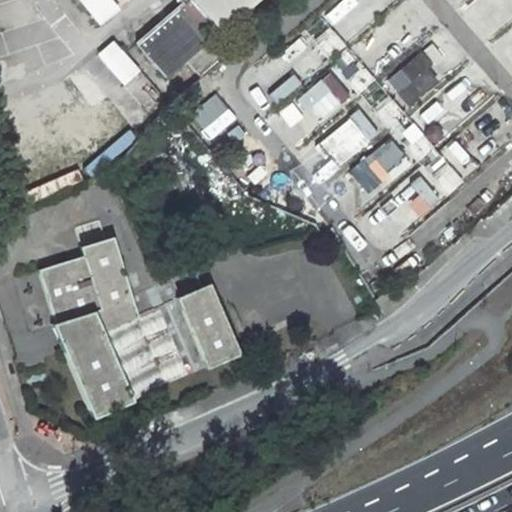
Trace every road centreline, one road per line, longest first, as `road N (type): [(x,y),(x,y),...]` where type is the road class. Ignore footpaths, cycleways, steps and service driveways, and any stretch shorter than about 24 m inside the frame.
road 1 (unclassified): [(511,229),(344,368),(23,509)]
road 2 (motorway): [(511,443),(366,511)]
